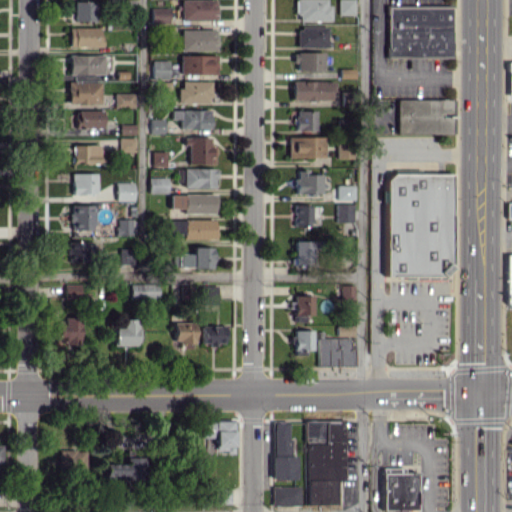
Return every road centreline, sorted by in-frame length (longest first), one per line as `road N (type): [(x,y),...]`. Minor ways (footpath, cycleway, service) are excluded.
road 1 (tertiary): [(0,394),(511,390)]
road 2 (residential): [(26,0),(25,511)]
road 3 (residential): [(252,0),(251,511)]
road 4 (primary): [(480,178),(480,0)]
road 5 (primary): [(479,391),(479,267)]
road 6 (primary): [(479,511),(479,391)]
